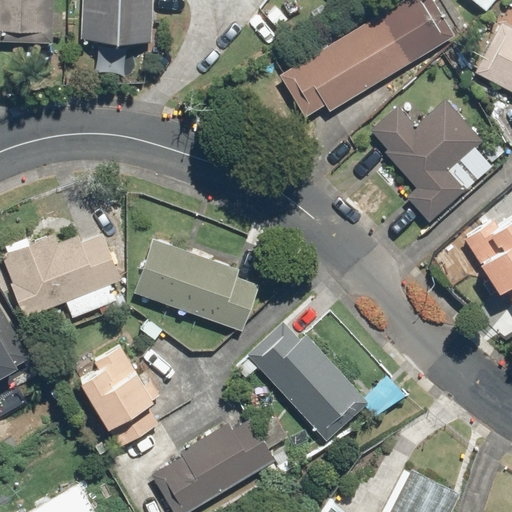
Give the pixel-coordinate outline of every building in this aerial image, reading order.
[(56,0),(0,0),(0,34),(54,37),(56,0)] [(85,0),(84,33),(152,36),(153,0),(85,0)] [(437,0),(394,0),(282,68),(308,110),(327,98),(332,105),(456,29),(437,0)] [(511,21),(504,17),(477,66),(511,84),(511,21)] [(484,135),(447,93),(416,119),(399,100),(371,124),(389,144),(386,146),(418,182),(409,190),(431,214),(467,183),(451,164),(484,135)] [(497,133),(481,148),(496,164),(511,149),(497,133)] [(511,291),(511,196),(458,231),(502,298),(511,291)] [(2,248),(27,311),(123,274),(105,228),(83,236),(81,229),(60,237),(56,227),(2,248)] [(155,233),(136,287),(244,325),(261,278),(238,270),(241,263),(155,233)] [(0,370),(32,351),(0,298),(0,370)] [(285,315),(249,349),(329,434),(371,395),(308,327),(302,333),(285,315)] [(101,363),(86,371),(123,437),(160,417),(149,396),(157,392),(140,362),(136,365),(123,341),(97,356),(101,363)] [(154,468),(180,511),(277,455),(253,413),(235,423),(232,417),(183,446),(185,450),(154,468)] [(353,511),(448,511),(460,487),(414,465),(390,511),(368,511),(357,506),(353,511)] [(27,511),(100,511),(81,480),(27,511)]
